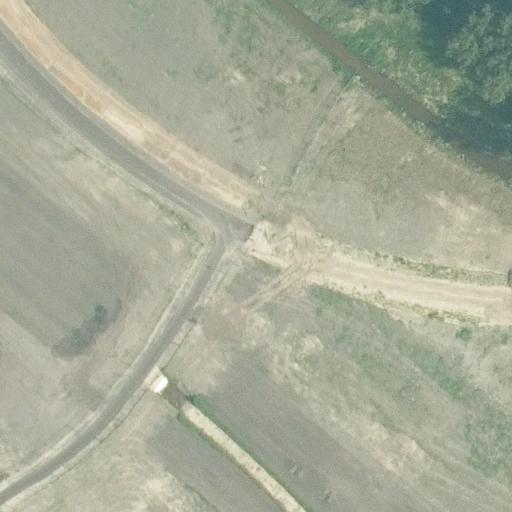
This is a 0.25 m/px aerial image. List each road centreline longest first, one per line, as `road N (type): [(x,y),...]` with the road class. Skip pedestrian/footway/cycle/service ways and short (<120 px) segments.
road 1 (motorway): [(388,511),(0,184)]
road 2 (motorway): [(0,279),(275,511)]
